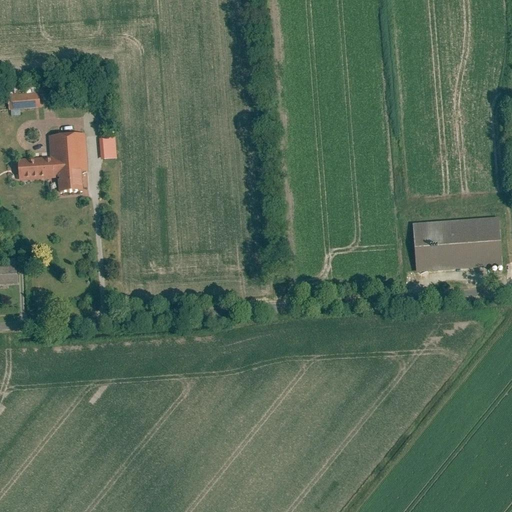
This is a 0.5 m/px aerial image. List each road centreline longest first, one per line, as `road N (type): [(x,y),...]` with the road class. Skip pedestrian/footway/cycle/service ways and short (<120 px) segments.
road 1 (unclassified): [(0,326),(511,290)]
road 2 (track): [(103,321),(87,124),(32,124),(20,130),(22,143),(34,148),(43,136)]
